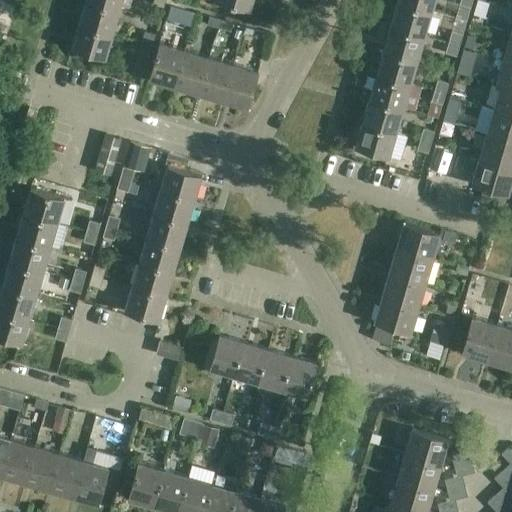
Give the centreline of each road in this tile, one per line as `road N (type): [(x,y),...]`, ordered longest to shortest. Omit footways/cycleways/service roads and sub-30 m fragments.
road 1 (residential): [(0,378),(121,407),(138,354),(72,333)]
road 2 (residential): [(244,159),(33,93)]
road 3 (residential): [(283,226),(340,186),(479,224)]
road 4 (residential): [(244,159),(332,0)]
road 5 (residential): [(368,373),(283,226)]
road 6 (residential): [(368,373),(511,416)]
road 7 (residential): [(328,511),(368,373)]
